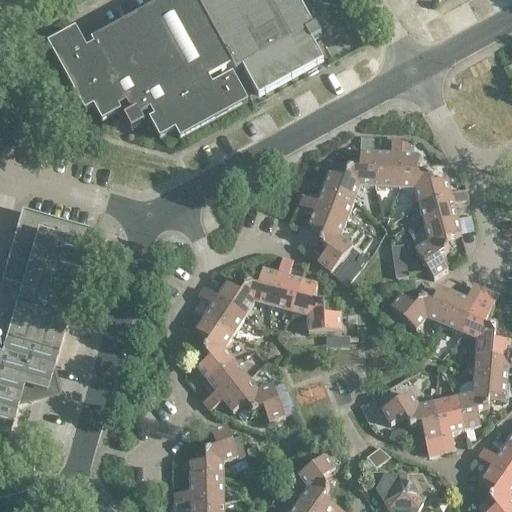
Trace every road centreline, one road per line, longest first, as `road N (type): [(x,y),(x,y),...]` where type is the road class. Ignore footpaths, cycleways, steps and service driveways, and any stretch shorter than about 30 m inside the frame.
road 1 (residential): [(209,268),(189,294),(173,351),(183,400),(201,420),(136,461),(89,443)]
road 2 (unclassified): [(420,79),(176,209)]
road 3 (unclassified): [(89,443),(152,219)]
road 4 (unclassified): [(152,219),(0,174)]
road 5 (residential): [(496,292),(470,172)]
